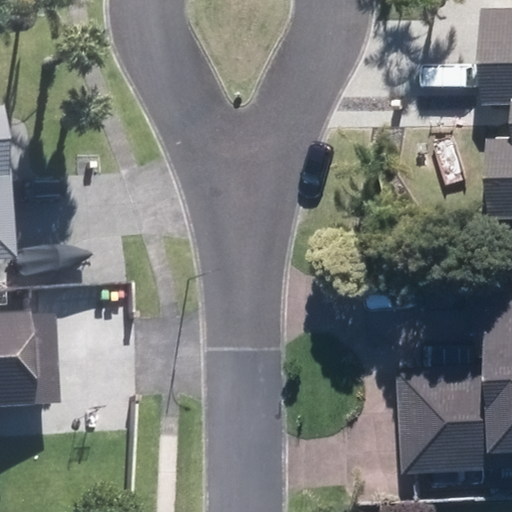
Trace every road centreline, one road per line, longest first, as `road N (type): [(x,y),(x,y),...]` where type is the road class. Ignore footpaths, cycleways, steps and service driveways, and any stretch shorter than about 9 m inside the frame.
road 1 (residential): [(246,254),(220,178),(163,65),(151,0)]
road 2 (residential): [(327,0),(246,254)]
road 3 (residential): [(246,254),(246,511)]
